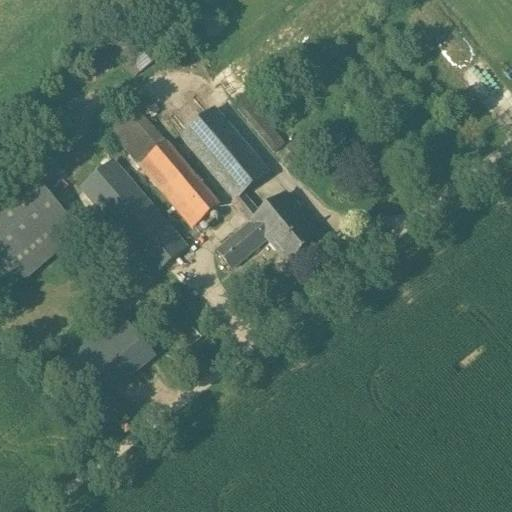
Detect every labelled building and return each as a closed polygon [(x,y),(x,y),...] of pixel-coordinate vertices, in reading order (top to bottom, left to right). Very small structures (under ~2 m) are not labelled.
[(110,46),(134,77),(167,52),(142,20),(110,46)] [(167,144),(166,145),(136,109),(109,132),(138,168),(192,232),(221,208),(167,144)] [(287,195),(262,216),(246,196),(271,176),(215,109),(179,139),(234,203),(230,206),(247,226),(216,253),(231,272),(266,244),(286,268),(322,239),(287,195)] [(0,200),(0,269),(16,288),(65,247),(52,232),(69,218),(32,174),(0,200)] [(153,279),(189,250),(133,184),(98,214),(153,279)] [(185,354),(218,327),(206,314),(173,341),(185,354)] [(121,317),(59,368),(103,420),(119,406),(111,396),(156,358),(121,317)]
